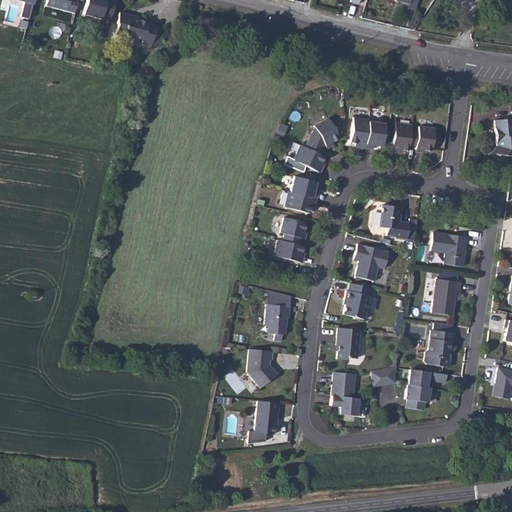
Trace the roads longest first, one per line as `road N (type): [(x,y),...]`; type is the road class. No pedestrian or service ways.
road 1 (residential): [(471,404),(466,418),(445,431),(346,441),(322,439),(307,419),(317,316),(347,192),(369,177),(452,186)]
road 2 (residential): [(452,186),(481,193),(495,212),(471,404)]
road 3 (residential): [(234,0),(469,56)]
road 4 (secondary): [(312,511),(510,489)]
road 5 (residential): [(469,56),(452,186)]
